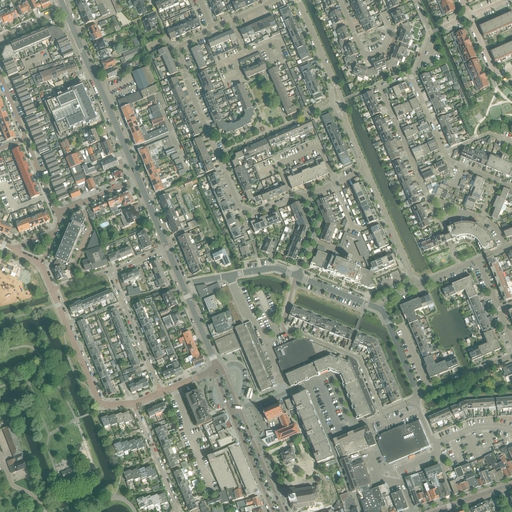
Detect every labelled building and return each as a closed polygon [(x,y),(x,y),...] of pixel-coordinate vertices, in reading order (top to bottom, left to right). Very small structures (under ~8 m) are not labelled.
[(40,0),(39,1),(40,3),(35,5),(33,0),(27,0),(32,10),(37,8),(42,6),(46,5),(50,3),(51,2),(49,0),(40,0)] [(132,0),(128,2),(130,7),(134,6),(136,5),(137,7),(140,14),(146,11),(143,4),(142,1),(143,1),(142,0),(131,0),(132,0)] [(165,0),(163,0),(160,1),(164,10),(169,7),(165,0)] [(236,0),(237,1),(241,9),(246,7),(242,0),(236,0)] [(324,9),(325,12),(332,9),(331,7),(336,4),(335,2),(334,2),(332,0),(331,0),(323,4),(325,9),(324,9)] [(398,3),(396,0),(387,4),(384,6),(386,11),(398,6),(397,4),(398,3)] [(451,0),(449,0),(439,5),(441,10),(452,5),(451,3),(452,3),(451,0)] [(27,1),(22,4),(21,4),(26,13),(28,13),(30,13),(31,12),(32,11),(28,3),(27,3),(27,1)] [(158,12),(164,10),(160,1),(155,4),(158,12)] [(235,12),(241,9),(237,1),(232,3),(235,12)] [(24,14),(26,13),(21,4),(22,4),(21,2),(17,3),(19,7),(17,8),(21,16),(22,16),(24,16),(24,14)] [(224,7),(221,2),(211,7),(213,12),(222,8),(224,7)] [(11,11),(9,12),(13,20),(18,17),(11,3),(8,5),(11,11)] [(355,10),(355,12),(364,8),(362,3),(352,7),(353,11),(355,10)] [(78,7),(81,13),(89,10),(87,4),(78,7)] [(279,9),(282,17),(290,13),(288,8),(290,8),(288,5),(279,9)] [(452,5),(441,10),(444,16),(449,13),(449,14),(453,13),(452,12),(455,10),(454,7),(453,7),(452,5)] [(393,17),(394,20),(405,15),(402,8),(401,7),(394,10),(395,12),(391,15),(392,17),(393,17)] [(3,11),(8,22),(9,23),(14,21),(13,20),(9,12),(8,8),(3,11)] [(224,13),(222,8),(213,12),(216,17),(224,13)] [(355,14),(356,18),(366,13),(364,8),(355,12),(356,14),(355,14)] [(328,15),(330,20),(340,16),(339,13),(340,13),(338,10),(334,12),(332,9),(325,12),(327,15),(328,15)] [(81,13),(83,19),(91,15),(89,10),(81,13)] [(0,17),(3,23),(3,24),(8,22),(3,11),(0,12),(0,17)] [(155,29),(153,23),(158,21),(154,12),(146,15),(148,19),(143,21),(145,26),(146,26),(148,32),(155,29)] [(359,21),(360,22),(369,18),(370,18),(371,17),(368,12),(366,13),(356,18),(358,21),(359,21)] [(485,24),(479,27),(484,37),(490,35),(491,37),(495,35),(494,33),(506,27),(507,30),(511,27),(511,25),(511,24),(511,12),(506,15),(505,13),(500,15),(501,17),(490,22),(489,20),(484,22),(485,24)] [(282,17),(284,22),(293,18),(290,13),(282,17)] [(94,21),(91,15),(83,19),(86,25),(94,21)] [(400,23),(401,26),(408,23),(405,15),(394,20),(395,22),(394,23),(395,26),(400,23)] [(272,16),(267,19),(270,28),(272,27),(272,28),(276,26),(272,16)] [(331,26),(333,29),(340,26),(338,23),(343,21),(342,18),(341,19),(340,16),(330,20),(332,25),(331,26)] [(362,25),(363,27),(373,23),(375,22),(372,17),(370,18),(369,18),(360,22),(361,26),(362,25)] [(294,20),(293,18),(284,22),(287,28),(297,23),(295,19),(294,20)] [(197,19),(192,21),(196,29),(201,27),(197,19)] [(269,28),(270,28),(267,19),(261,21),(265,31),(269,29),(269,28)] [(192,21),(187,23),(191,31),(196,29),(192,21)] [(262,32),(265,31),(261,21),(256,23),(260,32),(261,32),(262,32)] [(187,23),(182,25),(186,33),(191,31),(187,23)] [(258,33),(260,32),(256,23),(251,26),(255,35),(259,34),(258,33)] [(298,27),(297,23),(287,28),(289,33),(298,29),(297,28),(298,27)] [(374,24),(373,23),(363,27),(365,31),(366,30),(367,32),(371,30),(372,31),(378,28),(377,25),(375,24),(374,24)] [(401,33),(400,36),(410,40),(412,34),(409,33),(411,29),(408,23),(401,26),(403,29),(402,31),(401,30),(400,33),(401,33)] [(182,25),(177,27),(181,35),(186,33),(182,25)] [(88,30),(91,37),(100,33),(99,30),(98,30),(96,26),(88,30)] [(251,37),(255,35),(251,26),(245,28),(249,37),(251,36),(251,37)] [(335,31),(337,37),(347,32),(346,30),(347,29),(346,26),(341,29),(340,26),(333,29),(334,32),(335,31)] [(177,27),(172,29),(176,38),(181,35),(177,27)] [(3,53),(2,56),(4,62),(3,63),(8,77),(18,73),(12,59),(12,57),(17,59),(18,57),(13,55),(14,54),(51,38),(52,39),(50,43),(53,44),(55,40),(56,40),(64,59),(73,55),(65,37),(64,37),(61,31),(58,30),(56,29),(53,28),(47,30),(46,29),(10,44),(11,46),(5,48),(4,51),(3,53)] [(247,38),(249,37),(245,28),(240,30),(244,40),(248,38),(247,38)] [(171,40),(176,38),(172,29),(167,32),(171,40)] [(289,33),(291,39),(300,35),(298,29),(289,33)] [(227,33),(230,40),(231,42),(236,39),(232,30),(227,33)] [(454,32),(452,34),(455,42),(466,37),(465,35),(466,34),(465,31),(462,32),(461,32),(458,33),(458,34),(456,35),(454,32)] [(103,32),(100,33),(91,37),(92,38),(91,38),(92,40),(93,40),(93,41),(101,38),(101,36),(104,34),(103,32)] [(339,42),(340,45),(347,42),(346,40),(350,37),(349,35),(348,35),(347,32),(337,37),(340,42),(339,42)] [(225,42),(222,35),(217,37),(220,44),(225,42)] [(301,37),(300,35),(291,39),(294,44),(304,40),(302,36),(301,37)] [(401,43),(400,46),(407,49),(409,46),(407,45),(410,40),(400,36),(399,39),(398,39),(396,41),(401,43)] [(466,37),(455,42),(457,47),(458,47),(470,42),(468,38),(467,39),(466,37)] [(215,46),(212,39),(207,41),(210,48),(215,46)] [(511,39),(511,40),(511,42),(501,47),(500,45),(495,47),(496,49),(490,52),(495,63),(501,60),(502,62),(507,60),(506,58),(511,55),(511,39)] [(97,51),(108,46),(107,43),(105,44),(103,40),(94,44),(94,45),(94,47),(95,47),(95,48),(96,47),(97,51)] [(305,44),(304,40),(294,44),(296,50),(298,49),(305,46),(304,44),(305,44)] [(348,45),(347,42),(340,45),(341,48),(342,48),(345,53),(354,49),(353,46),(354,46),(353,43),(348,45)] [(470,42),(458,47),(460,52),(471,47),(470,45),(471,45),(470,42)] [(193,55),(200,52),(202,51),(200,46),(191,50),(193,55)] [(296,50),(299,55),(307,51),(305,46),(298,49),(296,50)] [(394,50),(393,53),(403,57),(405,52),(406,52),(407,49),(400,46),(399,49),(394,47),(393,50),(394,50)] [(471,47),(460,52),(462,57),(474,52),(473,49),(472,49),(471,47)] [(126,62),(142,55),(139,48),(123,55),(126,62)] [(162,56),(169,53),(166,48),(157,51),(160,57),(162,56)] [(102,61),(111,56),(108,49),(97,54),(99,57),(100,57),(102,61)] [(355,52),(354,49),(345,53),(346,57),(344,58),(344,60),(346,64),(353,61),(356,60),(354,55),(358,54),(356,51),(355,52)] [(309,56),(307,51),(299,55),(302,63),(312,59),(311,56),(309,56)] [(474,52),(462,57),(465,63),(475,58),(474,56),(475,55),(474,53),(474,52)] [(390,60),(388,61),(391,68),(396,66),(398,61),(401,62),(403,57),(393,53),(392,56),(391,55),(390,58),(391,59),(390,60)] [(379,58),(377,59),(381,69),(386,67),(388,70),(391,68),(388,61),(385,63),(382,56),(379,57),(379,58)] [(109,60),(102,63),(102,64),(105,71),(112,67),(114,66),(115,64),(113,60),(111,59),(109,60)] [(374,67),(371,69),(374,76),(377,74),(376,71),(381,69),(377,59),(374,60),(374,59),(371,61),(374,67)] [(65,67),(64,65),(68,75),(78,71),(74,60),(69,62),(70,66),(65,67)] [(476,60),(466,65),(468,71),(480,65),(479,64),(478,62),(477,63),(476,60)] [(204,61),(197,64),(199,70),(206,67),(204,61)] [(263,61),(257,63),(258,65),(261,72),(267,70),(263,61)] [(354,64),(353,61),(346,64),(348,70),(353,72),(352,75),(357,77),(361,67),(358,66),(359,65),(356,64),(356,65),(354,64)] [(173,62),(166,65),(168,70),(175,67),(173,62)] [(299,66),(302,74),(311,70),(309,65),(310,65),(309,62),(299,66)] [(64,65),(59,67),(63,77),(68,75),(64,65)] [(480,65),(468,71),(470,76),(481,71),(480,69),(481,68),(480,67),(480,65)] [(122,106),(122,108),(132,104),(147,98),(153,95),(160,93),(149,66),(142,69),(141,67),(132,71),(140,92),(130,96),(130,97),(118,101),(120,107),(122,106)] [(59,67),(54,69),(58,78),(63,77),(59,67)] [(175,67),(168,70),(170,76),(177,73),(175,67)] [(248,67),(242,70),(246,78),(252,76),(249,69),(248,67)] [(270,76),(277,73),(279,73),(277,67),(268,71),(270,76)] [(364,68),(361,67),(357,77),(363,79),(364,76),(368,78),(374,76),(371,69),(368,70),(367,69),(367,68),(364,67),(364,68)] [(198,75),(200,80),(208,76),(209,77),(212,76),(211,74),(208,75),(206,72),(208,71),(207,68),(201,71),(202,73),(198,75)] [(54,69),(49,71),(53,80),(58,78),(54,69)] [(116,75),(119,74),(118,70),(115,71),(114,69),(106,73),(108,79),(112,77),(114,78),(116,77),(116,76),(117,76),(116,75)] [(312,72),(311,70),(302,74),(305,79),(315,75),(313,71),(312,72)] [(49,71),(44,72),(47,82),(53,80),(49,71)] [(481,71),(470,76),(473,81),(485,76),(484,74),(483,72),(482,73),(481,71)] [(428,73),(420,76),(421,78),(421,79),(422,82),(431,78),(431,79),(433,78),(432,76),(431,72),(428,73)] [(40,84),(43,83),(40,74),(32,77),(36,88),(41,86),(40,84)] [(316,79),(315,75),(305,79),(307,85),(316,81),(315,79),(316,79)] [(431,78),(422,82),(424,85),(425,87),(435,82),(434,78),(436,77),(435,75),(432,76),(433,78),(431,79),(431,78)] [(169,85),(166,86),(167,88),(170,87),(170,86),(178,83),(176,78),(175,78),(174,76),(167,79),(169,85)] [(200,80),(202,84),(210,81),(209,77),(208,76),(200,80)] [(485,76),(473,81),(475,86),(486,81),(485,79),(486,79),(485,77),(485,76)] [(12,81),(14,85),(23,81),(21,77),(12,81)] [(14,85),(15,90),(25,86),(23,81),(14,85)] [(202,84),(204,89),(212,86),(213,87),(216,86),(215,84),(212,85),(210,81),(202,84)] [(316,83),(316,81),(307,85),(310,90),(319,86),(318,82),(316,83)] [(486,81),(475,86),(477,92),(482,89),(483,90),(486,89),(486,88),(489,86),(488,83),(487,83),(486,81)] [(48,101),(44,102),(50,115),(52,114),(56,123),(54,124),(56,130),(59,136),(63,134),(63,136),(67,135),(66,133),(69,132),(70,133),(76,130),(76,129),(82,126),(83,127),(87,126),(86,126),(89,125),(89,127),(97,123),(96,123),(101,121),(99,117),(100,116),(97,110),(96,110),(94,106),(93,107),(89,98),(90,97),(89,93),(90,93),(87,86),(85,87),(83,82),(79,84),(80,84),(73,87),(73,89),(71,90),(71,89),(67,91),(68,92),(61,95),(61,93),(54,96),(55,98),(51,99),(51,98),(47,99),(48,101)] [(435,82),(425,87),(426,88),(425,88),(427,92),(435,88),(435,89),(438,88),(437,86),(435,82)] [(170,86),(170,87),(172,91),(180,87),(178,83),(170,86)] [(400,85),(397,86),(402,98),(407,96),(405,90),(408,89),(410,88),(410,86),(407,87),(405,83),(402,84),(400,85)] [(232,88),(234,93),(244,89),(242,84),(232,88)] [(15,90),(17,94),(27,90),(25,86),(15,90)] [(214,91),(213,87),(212,86),(204,89),(206,94),(211,92),(214,91)] [(321,90),(319,86),(310,90),(312,96),(320,92),(320,90),(321,90)] [(398,100),(402,98),(397,86),(395,87),(392,88),(393,88),(389,90),(391,94),(389,95),(389,97),(392,96),(395,94),(398,100)] [(173,95),(170,96),(171,98),(174,97),(174,96),(182,92),(180,87),(172,91),(173,95)] [(435,88),(427,92),(428,95),(429,96),(437,93),(439,92),(438,88),(435,89),(435,88)] [(236,97),(234,97),(235,99),(238,98),(238,97),(246,94),(244,89),(234,93),(236,97)] [(17,94),(19,99),(29,95),(27,90),(17,94)] [(174,96),(174,97),(176,100),(184,97),(182,92),(174,96)] [(213,95),(211,92),(206,94),(203,95),(205,100),(213,96),(213,98),(216,96),(215,94),(213,95)] [(323,97),(320,92),(312,96),(315,104),(321,101),(320,98),(323,97)] [(363,95),(366,101),(379,95),(378,93),(373,95),(372,92),(363,95)] [(437,93),(429,96),(430,98),(431,102),(439,98),(440,99),(442,98),(441,96),(439,92),(437,93)] [(238,98),(240,102),(248,98),(246,94),(238,97),(238,98)] [(19,99),(21,103),(30,99),(29,95),(19,99)] [(380,97),(379,95),(366,101),(365,101),(365,102),(365,103),(366,105),(367,105),(367,106),(368,106),(377,102),(375,99),(380,97)] [(410,101),(405,103),(407,108),(418,103),(417,101),(418,101),(417,98),(416,98),(415,95),(411,97),(410,95),(408,95),(409,98),(410,101)] [(205,100),(207,105),(215,101),(213,98),(213,96),(205,100)] [(177,104),(174,105),(175,107),(178,106),(178,105),(186,101),(184,97),(176,100),(177,104)] [(439,98),(431,102),(432,105),(433,105),(433,106),(441,103),(444,102),(446,101),(444,97),(442,98),(440,99),(439,98)] [(250,103),(248,98),(240,102),(241,106),(242,107),(250,103)] [(21,103),(23,108),(32,104),(30,99),(21,103)] [(207,105),(209,109),(217,106),(217,107),(220,106),(219,104),(217,100),(215,101),(207,105)] [(395,111),(396,113),(407,108),(405,103),(399,106),(398,102),(397,100),(395,101),(396,104),(392,105),(394,108),(393,109),(394,111),(395,111)] [(178,106),(180,110),(188,106),(186,101),(178,105),(178,106)] [(378,106),(377,102),(368,106),(370,111),(383,106),(382,104),(378,106)] [(441,103),(433,106),(434,108),(435,111),(444,108),(444,109),(446,108),(445,106),(444,102),(441,103)] [(241,106),(238,107),(239,109),(242,108),(244,111),(252,108),(250,103),(242,107),(241,106)] [(419,106),(418,103),(407,108),(409,113),(414,111),(416,114),(417,116),(419,115),(418,113),(422,111),(420,108),(421,108),(420,105),(419,106)] [(23,108),(25,112),(34,108),(32,104),(23,108)] [(121,108),(123,114),(134,109),(132,104),(122,108),(121,108)] [(157,106),(155,107),(148,109),(151,116),(154,114),(160,112),(158,105),(157,106)] [(179,114),(178,114),(179,117),(182,115),(182,114),(190,111),(188,106),(180,110),(178,110),(179,114)] [(209,109),(211,114),(219,111),(217,107),(217,106),(209,109)] [(244,111),(245,114),(252,111),(252,110),(256,108),(255,106),(252,108),(244,111)] [(384,107),(383,106),(370,111),(373,117),(381,113),(380,109),(384,107)] [(294,107),(292,108),(285,111),(287,116),(296,112),(294,107)] [(36,112),(34,108),(25,112),(26,116),(36,112)] [(403,119),(404,122),(406,121),(405,119),(404,115),(409,113),(407,108),(396,113),(397,116),(396,116),(397,118),(398,118),(399,121),(403,119)] [(444,108),(435,111),(437,115),(437,114),(438,116),(446,113),(448,112),(446,108),(444,109),(444,108)] [(123,114),(125,119),(137,114),(134,109),(123,114)] [(182,114),(182,115),(184,119),(192,116),(190,111),(182,114)] [(211,114),(213,119),(221,115),(221,116),(224,115),(223,113),(220,114),(219,111),(211,114)] [(320,115),(324,123),(332,119),(330,114),(327,115),(326,112),(320,115)] [(125,119),(127,125),(139,120),(142,119),(141,116),(138,117),(137,114),(125,119)] [(34,115),(27,118),(25,119),(27,124),(36,120),(34,115)] [(213,119),(215,123),(223,120),(221,116),(221,115),(213,119)] [(234,115),(233,116),(239,129),(244,127),(240,119),(237,121),(234,115)] [(374,119),(376,124),(389,119),(388,117),(384,119),(382,115),(374,119)] [(420,118),(419,115),(417,116),(418,119),(419,122),(414,124),(416,129),(427,124),(426,122),(427,122),(426,119),(425,119),(424,116),(420,118)] [(439,119),(441,124),(448,121),(449,122),(451,121),(450,119),(448,115),(439,119)] [(185,123),(182,124),(183,126),(186,125),(186,124),(194,120),(192,116),(184,119),(185,123)] [(235,122),(231,123),(234,131),(239,129),(233,116),(232,116),(235,122)] [(164,122),(162,117),(150,121),(152,126),(159,124),(164,122)] [(0,121),(0,126),(1,126),(10,123),(8,118),(0,121)] [(324,123),(326,128),(334,124),(332,119),(324,123)] [(390,121),(389,119),(376,124),(378,130),(387,126),(386,122),(390,121)] [(27,124),(28,128),(38,124),(36,120),(27,124)] [(127,125),(130,130),(138,126),(141,125),(139,120),(127,125)] [(186,124),(186,125),(188,128),(196,125),(194,120),(186,124)] [(310,120),(305,123),(309,131),(313,129),(310,120)] [(404,132),(405,134),(416,129),(414,124),(409,127),(407,124),(406,121),(404,122),(405,124),(401,126),(403,129),(402,130),(403,132),(404,132)] [(10,123),(1,126),(2,131),(12,127),(10,123)] [(236,135),(234,131),(231,123),(228,125),(231,132),(232,131),(234,136),(236,135)] [(309,133),(309,131),(305,123),(300,125),(305,135),(309,133)] [(28,128),(29,130),(30,132),(40,129),(38,124),(28,128)] [(335,126),(334,124),(326,128),(328,134),(338,129),(337,125),(335,126)] [(428,127),(427,124),(416,129),(418,134),(424,131),(425,135),(426,137),(428,136),(427,134),(431,132),(429,129),(430,129),(429,126),(428,127)] [(189,132),(186,133),(187,135),(190,134),(190,133),(198,130),(196,125),(188,128),(189,132)] [(300,137),(305,135),(300,125),(295,127),(299,135),(300,137)] [(130,130),(132,135),(145,129),(144,127),(142,128),(139,129),(138,126),(130,130)] [(389,129),(387,126),(378,130),(381,135),(394,129),(393,127),(389,129)] [(2,131),(1,131),(3,136),(4,136),(13,132),(12,127),(2,131)] [(294,137),(299,135),(295,127),(291,129),(294,137)] [(30,132),(31,135),(32,137),(42,133),(40,129),(30,132)] [(146,132),(145,129),(132,135),(134,140),(142,137),(141,134),(146,132)] [(291,129),(286,131),(290,139),(294,137),(291,129)] [(340,133),(338,129),(328,134),(331,139),(339,135),(338,134),(340,133)] [(394,131),(394,129),(381,135),(383,140),(391,136),(390,133),(394,131)] [(412,140),(413,143),(415,142),(414,139),(413,136),(418,134),(416,129),(405,134),(406,137),(405,137),(406,139),(407,139),(408,142),(412,140)] [(82,140),(83,141),(97,136),(94,130),(87,133),(83,135),(83,136),(83,137),(84,138),(85,138),(82,140)] [(200,134),(198,130),(190,133),(190,134),(192,138),(200,134)] [(163,134),(162,131),(160,132),(160,131),(157,132),(157,131),(142,137),(134,140),(134,141),(136,145),(137,145),(163,134)] [(286,131),(281,133),(285,141),(290,139),(286,131)] [(13,132),(4,136),(6,141),(15,137),(13,132)] [(32,137),(34,141),(43,137),(42,135),(44,134),(43,132),(42,133),(32,137)] [(281,133),(277,135),(280,143),(285,141),(281,133)] [(277,135),(272,137),(276,145),(280,143),(277,135)] [(331,139),(333,145),(342,141),(339,135),(331,139)] [(99,141),(97,136),(83,141),(84,143),(88,142),(90,145),(99,141)] [(385,145),(398,140),(397,138),(393,140),(391,136),(383,140),(383,141),(382,142),(382,143),(383,144),(384,145),(385,145)] [(429,139),(428,136),(426,137),(427,140),(429,143),(423,145),(425,150),(436,145),(435,143),(436,143),(435,140),(434,140),(433,137),(429,139)] [(36,146),(45,142),(47,141),(46,139),(44,140),(43,137),(34,141),(36,146)] [(140,156),(141,156),(153,151),(163,147),(172,143),(169,137),(139,150),(138,152),(140,156)] [(271,148),(276,145),(272,137),(267,139),(271,148)] [(192,142),(194,147),(204,143),(202,140),(201,140),(200,138),(192,142)] [(458,144),(457,140),(456,139),(449,142),(451,147),(458,144)] [(266,140),(261,142),(264,150),(265,150),(269,148),(266,140)] [(399,141),(398,140),(385,145),(387,151),(396,147),(395,143),(399,141)] [(342,143),(342,141),(333,145),(335,150),(345,146),(344,142),(342,143)] [(36,146),(38,150),(47,146),(45,142),(36,146)] [(101,143),(97,144),(99,147),(98,148),(99,151),(101,150),(102,151),(110,148),(108,142),(101,144),(101,143)] [(264,153),(264,154),(266,153),(265,150),(264,150),(261,142),(256,144),(260,154),(264,153)] [(413,153),(414,155),(425,150),(423,145),(418,148),(416,144),(415,142),(413,143),(414,145),(410,147),(412,150),(411,150),(412,153),(413,153)] [(163,147),(165,152),(174,148),(172,143),(163,147)] [(205,146),(204,143),(194,147),(197,152),(205,149),(204,147),(205,146)] [(256,144),(251,146),(255,154),(256,154),(257,156),(260,154),(256,144)] [(438,148),(436,145),(425,150),(427,155),(433,152),(434,156),(435,158),(437,157),(436,155),(440,153),(439,150),(438,147),(438,148)] [(49,151),(47,146),(38,150),(39,155),(49,151)] [(251,146),(247,148),(251,159),(252,161),(256,159),(255,158),(257,157),(257,156),(256,154),(255,154),(251,146)] [(347,150),(345,146),(335,150),(338,156),(346,152),(346,150),(347,150)] [(398,150),(396,147),(387,151),(390,156),(403,150),(402,148),(398,150)] [(464,158),(466,159),(470,150),(464,147),(461,149),(460,150),(460,151),(461,152),(462,153),(463,153),(461,157),(464,158)] [(12,151),(14,156),(22,153),(20,148),(12,151)] [(99,151),(100,154),(103,159),(104,158),(105,158),(105,157),(113,154),(110,148),(102,151),(101,150),(99,151)] [(167,157),(171,156),(176,153),(174,148),(165,152),(167,157)] [(242,150),(242,151),(245,156),(244,156),(245,159),(246,161),(251,159),(247,148),(242,150)] [(206,151),(205,149),(197,152),(199,157),(208,154),(207,150),(206,151)] [(476,149),(475,152),(471,161),(474,163),(474,162),(476,163),(481,151),(476,149)] [(403,152),(403,150),(390,156),(392,161),(401,157),(399,154),(403,152)] [(421,161),(422,164),(424,163),(423,160),(422,157),(427,155),(425,150),(414,155),(415,157),(414,158),(415,160),(416,160),(417,163),(421,161)] [(469,160),(471,161),(475,152),(470,150),(466,159),(469,160)] [(155,156),(153,151),(141,156),(143,161),(155,156)] [(235,157),(235,159),(237,160),(244,156),(245,156),(242,151),(234,155),(235,157)] [(479,165),(481,166),(486,154),(481,151),(476,163),(479,164),(479,165)] [(42,156),(44,160),(54,156),(52,152),(42,156)] [(338,156),(340,161),(349,157),(346,152),(338,156)] [(22,153),(14,156),(16,161),(24,157),(22,153)] [(70,154),(65,156),(65,157),(66,158),(66,159),(70,169),(76,184),(77,186),(77,185),(79,186),(85,184),(85,182),(86,182),(90,192),(96,189),(95,186),(97,185),(94,178),(93,179),(91,174),(97,172),(96,171),(95,167),(88,170),(86,165),(82,167),(81,164),(83,163),(81,158),(79,159),(77,154),(71,156),(71,155),(70,154)] [(209,157),(208,154),(199,157),(201,163),(209,159),(209,157)] [(484,166),(486,167),(491,156),(486,154),(481,166),(484,167),(484,166)] [(44,160),(46,165),(56,161),(54,156),(44,160)] [(156,159),(155,156),(143,161),(145,166),(156,162),(157,161),(156,159)] [(501,160),(491,156),(486,167),(510,177),(511,171),(511,164),(504,161),(506,158),(506,157),(505,157),(505,156),(504,156),(503,156),(503,157),(501,160)] [(26,162),(24,157),(16,161),(18,165),(26,162)] [(351,162),(349,157),(340,161),(341,163),(339,164),(338,165),(339,167),(340,168),(343,167),(344,169),(353,165),(352,162),(351,162)] [(438,160),(437,157),(435,158),(436,161),(438,164),(432,166),(434,171),(446,166),(445,164),(445,163),(444,161),(442,158),(438,160)] [(102,164),(95,167),(96,171),(98,170),(100,173),(105,171),(118,166),(115,159),(102,164)] [(210,161),(209,159),(201,163),(203,168),(212,164),(211,161),(210,161)] [(232,162),(235,169),(235,170),(240,167),(237,160),(235,159),(234,161),(232,162)] [(393,164),(395,169),(408,163),(408,162),(403,163),(402,160),(393,164)] [(46,165),(48,169),(57,165),(56,161),(46,165)] [(26,162),(18,165),(20,170),(28,167),(26,162)] [(157,164),(156,162),(145,166),(144,166),(147,172),(158,167),(157,165),(157,164)] [(291,177),(291,176),(287,178),(292,189),(329,174),(324,162),(319,164),(320,165),(319,166),(317,162),(315,162),(317,166),(310,170),(309,168),(301,172),(302,173),(294,176),(292,172),(291,173),(293,177),(291,177)] [(409,165),(408,163),(395,169),(398,174),(407,170),(405,167),(409,165)] [(422,174),(423,176),(434,171),(432,166),(427,169),(425,165),(424,163),(422,164),(423,166),(419,168),(421,171),(420,171),(421,174),(422,174)] [(214,167),(212,164),(203,168),(206,173),(214,170),(213,168),(214,167)] [(48,169),(50,174),(59,170),(57,165),(48,169)] [(246,170),(244,166),(244,165),(242,166),(240,167),(235,170),(235,169),(234,170),(236,175),(246,170)] [(447,168),(446,166),(434,171),(436,176),(442,173),(443,176),(444,179),(446,178),(445,176),(449,174),(448,171),(448,170),(447,168)] [(28,167),(20,170),(21,175),(30,172),(28,167)] [(159,169),(158,167),(147,172),(149,177),(161,172),(159,169)] [(61,174),(59,170),(50,174),(51,178),(59,175),(61,174)] [(236,175),(238,179),(249,175),(247,170),(246,170),(236,175)] [(408,174),(407,170),(398,174),(400,180),(413,174),(412,172),(408,174)] [(110,176),(109,177),(111,180),(109,181),(110,183),(123,178),(120,171),(114,173),(114,172),(111,173),(112,175),(110,176)] [(431,178),(436,176),(434,171),(423,176),(424,178),(423,179),(425,181),(426,184),(430,182),(431,185),(433,184),(432,181),(431,178)] [(30,172),(21,175),(23,180),(32,176),(30,172)] [(162,175),(161,172),(149,177),(151,182),(163,177),(162,175)] [(209,180),(210,183),(219,179),(218,177),(219,176),(217,172),(207,177),(208,181),(209,180)] [(402,184),(402,185),(411,181),(409,178),(414,176),(413,174),(400,180),(399,181),(399,182),(400,183),(401,184),(402,185),(402,184)] [(49,179),(51,183),(61,179),(59,175),(51,178),(49,179)] [(238,179),(240,184),(251,179),(249,175),(238,179)] [(32,176),(23,180),(25,185),(34,181),(32,176)] [(165,182),(163,177),(151,182),(153,187),(165,182)] [(477,177),(475,182),(483,185),(485,180),(477,177)] [(196,178),(191,180),(183,183),(185,188),(198,183),(197,181),(196,178)] [(51,183),(53,188),(63,184),(61,179),(51,183)] [(172,179),(165,182),(153,187),(155,192),(156,192),(167,188),(166,186),(167,186),(167,184),(173,181),(172,179)] [(220,182),(219,179),(210,183),(211,185),(210,186),(212,190),(223,185),(221,181),(220,182)] [(252,183),(251,179),(240,184),(242,189),(250,185),(252,184),(252,183)] [(34,181),(25,185),(27,189),(35,186),(34,181)] [(412,184),(411,181),(402,185),(405,190),(418,184),(417,182),(412,184)] [(280,185),(279,182),(277,183),(277,184),(278,186),(279,185),(282,193),(287,191),(284,183),(280,185)] [(352,186),(355,194),(365,190),(362,185),(363,185),(362,182),(352,186)] [(475,182),(473,187),(481,190),(483,185),(475,182)] [(55,192),(64,188),(67,187),(65,183),(63,184),(53,188),(55,192)] [(278,195),(282,193),(279,185),(278,186),(277,184),(274,186),(278,195)] [(418,186),(418,184),(405,190),(407,195),(416,191),(414,188),(418,186)] [(438,196),(441,197),(445,186),(441,184),(438,189),(435,188),(432,187),(432,189),(434,190),(433,194),(436,195),(436,196),(438,197),(438,196)] [(224,189),(223,185),(212,190),(214,194),(215,193),(216,196),(224,192),(223,190),(224,189)] [(244,193),(245,193),(250,191),(252,190),(250,185),(242,189),(244,193)] [(35,186),(27,189),(29,194),(37,191),(35,186)] [(75,189),(69,192),(72,199),(80,195),(78,188),(77,186),(74,187),(75,189)] [(267,187),(268,187),(269,190),(270,189),(273,197),(278,195),(274,186),(270,187),(269,186),(267,187)] [(450,187),(445,186),(441,197),(443,198),(443,199),(445,200),(446,199),(449,200),(450,196),(453,197),(454,196),(451,195),(451,194),(448,193),(450,187)] [(264,189),(265,191),(268,199),(273,197),(270,189),(269,190),(268,187),(264,189)] [(471,192),(473,193),(481,196),(484,191),(481,190),(473,187),(471,192)] [(55,192),(57,197),(66,193),(64,188),(55,192)] [(504,188),(500,198),(505,200),(509,190),(504,188)] [(355,197),(356,200),(367,195),(365,190),(355,194),(356,196),(355,197)] [(37,191),(29,194),(31,199),(39,195),(37,191)] [(251,200),(252,201),(253,198),(250,191),(245,193),(248,201),(251,200)] [(264,201),(268,199),(265,191),(260,193),(261,195),(264,201)] [(417,195),(416,191),(407,195),(409,200),(422,195),(421,193),(417,195)] [(125,193),(122,195),(124,201),(123,202),(124,203),(123,203),(124,206),(134,203),(131,196),(131,195),(130,193),(129,193),(128,193),(128,192),(125,193)] [(225,195),(224,192),(216,196),(217,198),(216,199),(218,203),(228,198),(226,194),(225,195)] [(68,197),(66,193),(57,197),(58,201),(62,200),(63,203),(65,202),(64,199),(68,197)] [(473,193),(471,197),(471,198),(477,200),(479,201),(481,196),(473,193)] [(159,202),(160,204),(170,200),(167,194),(159,198),(160,201),(159,202)] [(122,195),(106,201),(107,202),(108,205),(111,213),(113,213),(116,211),(118,211),(117,207),(122,205),(121,203),(123,202),(124,201),(122,195)] [(188,195),(183,197),(190,211),(194,209),(188,195)] [(265,204),(264,201),(261,195),(253,198),(252,201),(254,202),(255,204),(261,201),(262,202),(261,203),(262,205),(265,204)] [(359,204),(360,204),(369,200),(367,195),(356,200),(358,205),(359,204)] [(422,195),(409,200),(407,201),(409,207),(420,202),(419,199),(423,197),(422,195)] [(469,196),(467,202),(475,205),(477,200),(471,198),(471,197),(469,196)] [(497,196),(495,202),(503,205),(505,200),(500,198),(497,196)] [(316,201),(318,207),(328,203),(325,197),(316,201)] [(230,202),(228,198),(218,203),(219,207),(220,206),(221,209),(230,205),(229,203),(230,202)] [(162,206),(164,210),(172,206),(170,200),(160,204),(161,206),(162,206)] [(360,204),(362,209),(371,205),(369,200),(360,204)] [(103,202),(97,205),(101,214),(105,212),(104,210),(106,209),(105,207),(108,205),(107,202),(104,204),(103,202)] [(289,206),(291,211),(301,207),(298,202),(289,206)] [(473,210),(475,205),(467,202),(465,207),(473,210)] [(506,206),(503,205),(495,202),(493,207),(496,208),(501,210),(504,211),(506,206)] [(318,207),(320,212),(330,208),(328,203),(318,207)] [(413,208),(415,214),(428,208),(427,206),(423,208),(421,204),(413,208)] [(97,205),(91,207),(94,214),(95,213),(97,216),(98,219),(102,217),(101,214),(97,205)] [(231,207),(230,205),(221,209),(222,211),(221,211),(223,216),(234,211),(232,207),(231,207)] [(362,209),(364,214),(373,210),(371,205),(362,209)] [(164,214),(165,216),(175,212),(172,206),(164,210),(165,213),(164,214)] [(116,211),(113,213),(114,216),(121,213),(122,217),(124,219),(122,220),(125,227),(129,226),(128,224),(133,222),(132,220),(138,218),(137,218),(138,217),(139,216),(138,213),(137,213),(136,213),(133,207),(126,210),(125,208),(121,210),(118,211),(116,211)] [(291,211),(293,216),(303,212),(301,207),(291,211)] [(320,212),(322,217),(332,212),(330,208),(320,212)] [(429,210),(428,208),(415,214),(417,219),(426,215),(424,212),(429,210)] [(497,220),(501,210),(496,208),(492,218),(497,220)] [(364,214),(366,219),(375,215),(373,210),(364,214)] [(41,213),(45,223),(50,221),(46,211),(41,213)] [(57,254),(55,259),(69,264),(70,260),(68,260),(81,230),(82,231),(84,227),(82,226),(85,219),(83,218),(84,217),(82,211),(73,214),(72,218),(73,219),(69,228),(68,228),(57,254)] [(167,218),(169,222),(177,218),(176,216),(178,215),(177,211),(175,212),(165,216),(166,219),(167,218)] [(235,215),(234,211),(223,216),(225,220),(226,219),(227,221),(235,218),(234,216),(235,215)] [(272,214),(270,215),(273,224),(276,223),(276,224),(281,222),(279,219),(281,219),(278,211),(272,213),(272,214)] [(40,212),(35,214),(40,225),(45,223),(41,213),(40,212)] [(293,216),(295,221),(305,217),(303,212),(293,216)] [(322,217),(325,221),(334,217),(332,212),(322,217)] [(35,214),(30,216),(31,218),(35,227),(37,226),(40,225),(35,214)] [(267,215),(263,217),(265,223),(267,227),(272,226),(271,225),(273,224),(270,215),(268,216),(267,215)] [(375,215),(366,219),(365,220),(367,225),(378,220),(375,215)] [(427,218),(426,215),(417,219),(417,220),(417,221),(417,223),(418,223),(419,224),(432,218),(432,216),(427,218)] [(259,220),(257,221),(259,225),(261,229),(263,228),(263,229),(267,227),(265,223),(263,217),(259,219),(259,220)] [(295,221),(297,226),(309,226),(305,217),(295,221)] [(325,221),(326,225),(335,228),(337,224),(334,217),(325,221)] [(26,220),(29,229),(35,227),(31,218),(26,220)] [(170,228),(179,224),(180,224),(177,218),(169,222),(170,225),(169,226),(170,228)] [(236,220),(235,218),(227,221),(228,224),(227,224),(228,228),(239,224),(237,220),(236,220)] [(433,220),(432,218),(419,224),(422,229),(430,226),(429,222),(433,220)] [(26,219),(20,221),(25,231),(29,229),(26,220),(26,219)] [(17,227),(14,228),(14,235),(16,234),(19,233),(25,231),(20,221),(15,223),(17,227)] [(254,221),(250,222),(254,233),(259,231),(258,230),(261,229),(259,225),(257,221),(255,222),(254,221)] [(183,233),(190,230),(189,227),(184,229),(182,223),(180,224),(179,224),(170,228),(171,230),(172,230),(174,233),(182,230),(183,233)] [(482,228),(479,226),(478,225),(479,225),(479,224),(478,223),(477,223),(476,224),(472,223),(467,223),(463,223),(458,224),(454,225),(447,228),(452,240),(459,237),(462,236),(466,236),(469,236),(472,237),(475,239),(478,241),(480,244),(481,246),(484,254),(497,249),(494,241),(492,237),(489,234),(486,230),(482,228)] [(7,224),(3,233),(8,235),(9,233),(14,235),(14,228),(11,227),(12,226),(7,224)] [(241,228),(239,224),(228,228),(230,233),(231,232),(232,234),(241,231),(240,229),(241,228)] [(326,225),(324,230),(333,233),(335,228),(326,225)] [(370,229),(372,234),(382,230),(380,225),(370,229)] [(297,226),(295,231),(305,235),(309,226),(297,226)] [(506,238),(511,236),(508,228),(503,230),(506,238)] [(324,230),(322,235),(331,238),(333,233),(324,230)] [(372,234),(375,239),(384,235),(382,230),(372,234)] [(136,240),(139,239),(147,236),(145,231),(138,234),(137,231),(127,235),(128,238),(135,235),(136,240)] [(242,233),(241,231),(232,234),(233,237),(232,237),(234,241),(241,239),(241,241),(244,239),(243,237),(245,237),(243,233),(242,233)] [(295,231),(293,236),(303,240),(305,235),(295,231)] [(178,238),(180,245),(190,241),(188,237),(191,236),(190,233),(187,235),(178,238)] [(102,246),(96,234),(94,235),(88,249),(89,251),(102,246)] [(441,234),(435,236),(439,246),(447,242),(444,235),(442,236),(441,234)] [(329,244),(331,238),(322,235),(320,240),(329,244)] [(375,239),(377,244),(386,240),(384,235),(375,239)] [(139,239),(141,245),(149,241),(147,236),(139,239)] [(293,236),(291,241),(301,245),(303,240),(293,236)] [(435,236),(430,238),(434,248),(439,246),(435,236)] [(425,239),(425,240),(429,250),(434,248),(430,238),(430,237),(425,239)] [(275,249),(278,241),(273,239),(272,242),(267,240),(263,251),(266,252),(265,253),(268,254),(268,253),(270,254),(272,248),(275,249)] [(388,245),(386,240),(377,244),(379,249),(376,250),(377,253),(380,251),(379,249),(388,245)] [(424,252),(429,250),(425,240),(420,243),(419,243),(421,249),(422,248),(424,252)] [(151,246),(149,241),(141,245),(142,248),(140,249),(141,251),(151,247),(151,246)] [(191,245),(190,241),(180,245),(183,251),(195,245),(194,243),(191,245)] [(240,249),(242,254),(244,259),(251,257),(247,245),(251,244),(250,241),(244,243),(245,247),(244,247),(240,249)] [(291,241),(289,246),(299,250),(301,245),(291,241)] [(197,249),(195,245),(183,251),(185,257),(195,253),(198,252),(197,249)] [(369,273),(360,269),(322,254),(322,253),(323,253),(325,248),(318,245),(316,250),(318,251),(315,258),(313,257),(311,263),(315,265),(315,267),(319,269),(320,267),(322,268),(322,270),(330,273),(331,271),(336,273),(336,275),(347,280),(348,278),(350,279),(349,281),(358,284),(359,282),(361,283),(360,285),(368,288),(369,286),(373,284),(371,280),(374,273),(369,271),(369,273)] [(289,246),(287,251),(297,255),(299,250),(289,246)] [(123,248),(124,249),(127,256),(132,254),(129,247),(126,248),(125,247),(123,248)] [(92,270),(107,265),(104,256),(103,257),(100,248),(86,253),(89,260),(82,262),(85,271),(92,269),(92,270)] [(120,249),(118,250),(121,258),(127,256),(124,249),(120,250),(120,249)] [(112,252),(113,254),(116,261),(121,258),(118,250),(112,252)] [(225,266),(230,264),(224,251),(213,256),(215,262),(222,259),(225,266)] [(295,260),(297,255),(287,251),(285,256),(295,260)] [(196,257),(195,253),(185,257),(188,263),(197,259),(200,258),(199,255),(196,257)] [(110,263),(116,261),(113,254),(107,256),(110,263)] [(393,254),(385,257),(389,267),(394,264),(393,261),(395,260),(393,254)] [(385,257),(380,259),(384,269),(389,267),(385,257)] [(488,261),(490,266),(499,263),(497,257),(488,261)] [(199,263),(197,259),(188,263),(190,269),(200,265),(203,264),(202,261),(199,263)] [(380,259),(375,262),(379,271),(384,269),(380,259)] [(153,260),(149,262),(150,264),(151,264),(153,269),(160,267),(158,261),(154,262),(153,260)] [(52,270),(55,275),(63,272),(60,264),(55,262),(53,267),(54,269),(52,270)] [(371,268),(369,271),(374,273),(379,271),(375,262),(370,264),(370,265),(371,267),(371,268)] [(501,267),(499,263),(490,266),(492,271),(501,267)] [(201,269),(200,265),(190,269),(193,275),(205,270),(204,267),(201,269)] [(160,267),(153,269),(156,275),(162,272),(160,267)] [(492,271),(494,276),(503,272),(501,267),(492,271)] [(138,269),(132,272),(135,279),(138,277),(139,279),(141,279),(143,282),(146,281),(141,269),(138,270),(138,269)] [(65,271),(55,275),(57,281),(61,280),(62,283),(69,281),(67,277),(66,277),(65,275),(66,274),(65,271)] [(135,279),(132,272),(127,274),(130,281),(129,281),(130,283),(136,280),(135,279)] [(162,272),(156,275),(158,280),(164,278),(165,278),(164,276),(162,272)] [(494,276),(496,281),(505,277),(503,272),(494,276)] [(124,283),(129,281),(130,281),(127,274),(121,276),(122,279),(124,283)] [(465,290),(469,300),(478,296),(474,287),(475,287),(471,277),(453,285),(457,294),(465,290)] [(496,281),(498,286),(508,282),(505,277),(496,281)] [(158,280),(155,282),(157,289),(161,287),(160,286),(164,284),(167,283),(165,278),(164,278),(158,280)] [(498,286),(500,291),(510,287),(508,282),(498,286)] [(449,283),(447,284),(452,296),(457,294),(453,285),(450,286),(449,283)] [(205,284),(195,286),(200,298),(202,297),(209,294),(208,292),(207,288),(205,284)] [(444,299),(452,296),(447,284),(444,285),(445,288),(442,289),(443,290),(444,293),(444,294),(443,294),(442,295),(444,299)] [(500,291),(502,296),(511,292),(510,287),(500,291)] [(209,294),(202,297),(203,300),(209,313),(211,319),(222,314),(220,311),(215,313),(214,310),(217,309),(216,306),(218,305),(216,300),(218,299),(218,298),(217,295),(222,293),(222,292),(221,290),(218,291),(215,292),(212,293),(210,294),(209,294)] [(109,291),(103,293),(106,300),(109,299),(110,301),(112,300),(109,291)] [(162,296),(165,301),(173,298),(171,292),(162,296)] [(511,298),(511,293),(511,292),(502,296),(504,302),(511,298)] [(103,293),(97,296),(100,303),(106,300),(103,293)] [(425,293),(423,294),(428,306),(433,304),(429,294),(426,296),(425,293)] [(422,298),(419,299),(423,308),(428,306),(423,294),(421,295),(422,298)] [(469,306),(471,305),(480,301),(479,299),(483,297),(482,294),(478,296),(469,300),(467,301),(469,306)] [(97,296),(92,298),(95,305),(100,303),(97,296)] [(96,307),(95,305),(92,298),(86,300),(89,307),(92,306),(93,308),(96,307)] [(176,305),(173,298),(165,301),(168,308),(176,305)] [(407,320),(409,324),(420,320),(419,317),(416,318),(414,312),(423,308),(419,299),(400,307),(406,320),(407,320)] [(83,310),(89,307),(86,300),(81,303),(80,303),(83,308),(83,310)] [(80,301),(74,304),(77,311),(83,308),(80,303),(81,303),(80,301)] [(133,302),(134,305),(133,306),(135,311),(142,308),(144,308),(144,307),(144,305),(141,306),(139,301),(133,302)] [(481,303),(480,301),(471,305),(473,310),(486,304),(485,301),(481,303)] [(77,311),(74,304),(69,306),(69,307),(68,307),(71,315),(78,312),(77,311)] [(487,307),(486,304),(473,310),(475,315),(484,311),(483,309),(487,307)] [(289,316),(294,318),(297,310),(295,308),(295,307),(293,306),(289,316)] [(109,318),(110,320),(119,316),(117,311),(116,311),(115,308),(108,311),(109,314),(111,314),(112,317),(109,318)] [(138,317),(145,314),(146,313),(144,308),(142,308),(135,311),(138,317)] [(300,311),(297,310),(294,318),(299,320),(303,310),(301,309),(300,311)] [(305,311),(303,310),(299,320),(304,322),(307,314),(305,312),(305,311)] [(213,323),(207,326),(213,338),(230,331),(237,328),(236,325),(234,322),(233,319),(232,317),(231,314),(230,311),(222,314),(211,319),(212,322),(213,323)] [(473,316),(475,320),(486,316),(484,311),(475,315),(473,316)] [(162,319),(163,320),(164,323),(169,320),(170,323),(172,323),(173,326),(175,325),(175,326),(178,325),(178,326),(182,324),(182,323),(178,312),(169,316),(162,319)] [(138,317),(140,322),(147,319),(145,314),(138,317)] [(304,322),(309,324),(313,314),(311,314),(310,315),(307,314),(304,322)] [(309,324),(314,326),(317,318),(315,317),(315,315),(313,314),(309,324)] [(113,325),(115,324),(121,322),(119,316),(110,320),(113,325)] [(477,325),(480,325),(492,319),(491,316),(487,318),(486,316),(475,320),(477,325)] [(318,330),(319,328),(323,319),(321,318),(320,319),(317,318),(314,326),(313,328),(318,330)] [(140,322),(142,327),(149,325),(147,319),(140,322)] [(319,328),(324,330),(327,322),(325,321),(325,319),(323,319),(319,328)] [(494,322),(492,319),(480,325),(482,330),(490,326),(489,324),(494,322)] [(77,323),(80,329),(87,326),(84,320),(77,323)] [(409,324),(411,330),(422,325),(420,320),(409,324)] [(115,324),(117,330),(124,327),(121,322),(115,324)] [(237,328),(230,331),(213,338),(220,355),(242,346),(261,392),(277,385),(250,322),(244,325),(237,328)] [(324,330),(329,332),(333,323),(331,322),(330,323),(327,322),(324,330)] [(329,332),(334,334),(338,326),(335,325),(335,324),(333,323),(329,332)] [(89,325),(87,326),(80,329),(82,334),(91,330),(89,325)] [(142,327),(144,333),(151,330),(149,325),(142,327)] [(423,327),(422,325),(411,330),(414,335),(422,331),(421,328),(423,327)] [(334,334),(339,336),(343,327),(341,326),(340,327),(338,326),(334,334)] [(491,328),(490,326),(482,330),(484,335),(492,331),(497,329),(495,326),(491,328)] [(117,336),(120,335),(126,332),(124,327),(117,330),(119,333),(116,334),(117,336)] [(339,336),(344,338),(348,330),(345,329),(345,328),(343,327),(339,336)] [(181,338),(178,339),(179,342),(182,341),(191,337),(189,331),(188,332),(186,329),(179,332),(181,335),(182,334),(184,337),(181,338)] [(94,336),(91,330),(82,334),(83,336),(82,337),(83,340),(91,337),(94,336)] [(144,333),(147,338),(154,335),(151,330),(144,333)] [(350,331),(348,330),(344,338),(349,340),(353,331),(351,330),(350,331)] [(424,330),(422,331),(414,335),(416,340),(426,335),(424,330)] [(496,340),(492,331),(484,335),(488,344),(479,347),(483,357),(501,349),(497,339),(496,340)] [(119,342),(122,340),(128,338),(126,332),(120,335),(121,338),(118,339),(119,342)] [(353,342),(359,344),(362,336),(359,335),(360,334),(357,333),(353,342)] [(147,338),(149,344),(156,341),(154,335),(147,338)] [(428,340),(426,335),(416,340),(418,345),(428,340)] [(365,337),(362,336),(359,344),(364,346),(367,337),(365,336),(365,337)] [(94,342),(91,337),(83,340),(85,344),(86,344),(87,346),(94,343),(94,342)] [(183,344),(184,346),(193,342),(191,337),(182,341),(183,344)] [(370,338),(367,337),(364,346),(368,348),(375,341),(369,339),(370,338)] [(120,345),(121,347),(131,343),(128,338),(122,340),(123,344),(120,345)] [(274,349),(279,361),(277,362),(286,382),(288,382),(290,387),(329,371),(338,374),(357,419),(365,416),(366,419),(374,416),(375,412),(373,406),(368,395),(369,395),(368,395),(364,384),(359,373),(359,372),(357,369),(358,367),(356,361),(356,360),(348,357),(346,362),(342,360),(342,359),(342,357),(342,356),(341,355),(340,355),(338,356),(338,357),(337,358),(332,356),(334,352),(326,348),(311,342),(310,342),(301,338),(300,338),(299,338),(299,339),(284,345),(283,345),(284,345),(274,349)] [(149,344),(151,349),(160,345),(160,346),(162,345),(159,339),(156,341),(149,344)] [(429,342),(428,340),(418,345),(420,350),(428,346),(427,343),(429,342)] [(96,341),(94,342),(94,343),(87,346),(89,351),(96,348),(98,348),(96,344),(97,344),(96,341)] [(378,348),(375,341),(368,348),(370,353),(380,349),(379,347),(378,348)] [(185,349),(183,350),(184,353),(189,351),(196,348),(193,342),(184,346),(185,349)] [(122,350),(123,353),(133,349),(131,343),(121,347),(123,350),(122,350)] [(151,349),(153,354),(160,351),(164,350),(163,348),(161,349),(160,346),(160,345),(151,349)] [(420,350),(422,355),(433,350),(431,345),(428,346),(420,350)] [(165,349),(168,356),(173,354),(171,347),(165,349)] [(480,358),(483,357),(479,347),(474,350),(479,361),(481,360),(480,358)] [(89,351),(91,357),(98,354),(96,348),(89,351)] [(192,356),(187,358),(190,363),(192,362),(194,367),(204,363),(202,356),(200,357),(196,348),(189,351),(192,356)] [(125,358),(129,357),(135,354),(133,349),(123,353),(125,358)] [(381,352),(380,349),(370,353),(373,358),(381,355),(380,352),(381,352)] [(433,352),(433,350),(422,355),(424,360),(432,356),(431,353),(433,352)] [(476,362),(479,361),(474,350),(469,352),(472,361),(475,360),(476,362)] [(163,357),(160,351),(153,354),(156,360),(163,357)] [(91,359),(93,363),(101,359),(98,354),(91,357),(92,359),(91,359)] [(129,357),(131,362),(138,359),(135,354),(129,357)] [(171,365),(176,375),(181,372),(179,365),(178,365),(177,362),(177,363),(175,359),(176,359),(174,355),(169,357),(169,359),(171,364),(171,365)] [(382,358),(381,355),(373,358),(375,363),(384,359),(383,357),(382,358)] [(436,365),(432,356),(424,360),(426,364),(425,365),(430,379),(449,371),(445,362),(436,365)] [(455,356),(449,358),(454,369),(459,367),(455,356)] [(184,359),(180,361),(183,366),(185,371),(194,367),(192,362),(190,363),(187,358),(184,359)] [(444,360),(445,362),(449,371),(454,369),(449,358),(444,360)] [(95,366),(96,368),(103,365),(101,359),(93,363),(94,366),(95,366)] [(133,371),(135,371),(140,368),(139,365),(140,365),(138,359),(131,362),(133,367),(131,368),(133,371)] [(375,363),(377,368),(385,365),(384,362),(385,361),(384,359),(375,363)] [(105,364),(103,365),(96,368),(98,374),(108,370),(105,364)] [(511,364),(503,368),(505,374),(504,374),(506,378),(508,377),(510,382),(510,381),(511,380),(511,364)] [(166,367),(170,377),(176,375),(171,365),(166,367)] [(377,374),(379,373),(388,369),(387,367),(386,368),(385,365),(377,368),(375,369),(377,374)] [(164,379),(170,377),(166,367),(164,368),(164,370),(161,371),(164,379)] [(389,372),(388,369),(379,373),(381,378),(389,375),(388,372),(389,372)] [(108,370),(98,374),(101,379),(110,375),(108,370)] [(111,377),(110,375),(101,379),(102,381),(101,382),(102,385),(110,382),(109,378),(111,377)] [(390,378),(389,375),(381,378),(383,383),(393,379),(392,377),(390,378)] [(143,380),(140,381),(143,388),(149,386),(145,376),(142,377),(143,380)] [(393,382),(393,379),(383,383),(385,388),(393,385),(392,382),(393,382)] [(140,381),(134,384),(137,391),(143,388),(140,381)] [(112,385),(110,382),(102,385),(104,389),(105,389),(106,390),(114,387),(113,385),(112,385)] [(131,393),(137,391),(134,384),(128,386),(131,393)] [(394,388),(393,385),(385,388),(387,393),(397,389),(396,387),(394,388)] [(117,393),(114,387),(106,390),(108,396),(117,393)] [(387,393),(389,398),(398,395),(396,392),(398,391),(397,389),(387,393)] [(184,396),(190,411),(205,405),(202,399),(203,398),(203,397),(202,396),(201,396),(199,390),(184,396)] [(294,399),(285,401),(286,403),(285,403),(289,411),(295,408),(306,433),(315,455),(318,463),(331,458),(334,457),(330,453),(332,452),(331,450),(330,447),(324,431),(321,433),(319,428),(322,427),(313,406),(311,408),(309,403),(312,402),(307,391),(304,393),(293,397),(294,399)] [(399,398),(398,395),(389,398),(392,403),(401,399),(400,397),(399,398)] [(164,403),(158,406),(161,413),(166,410),(167,412),(170,411),(167,403),(164,404),(164,403)] [(461,403),(456,406),(459,413),(464,411),(461,403)] [(277,439),(279,438),(280,441),(299,433),(296,425),(292,427),(287,414),(285,415),(280,404),(263,411),(268,422),(279,417),(284,430),(279,432),(278,431),(267,432),(269,438),(264,440),(269,447),(277,440),(277,439)] [(208,412),(205,405),(190,411),(197,427),(212,421),(209,414),(210,413),(210,412),(209,412),(208,412)] [(158,406),(152,408),(155,415),(161,413),(158,406)] [(454,416),(459,413),(456,406),(451,408),(454,416)] [(149,417),(155,415),(152,408),(146,410),(149,417)] [(449,409),(444,411),(447,419),(452,417),(449,409)] [(444,411),(439,413),(442,421),(447,419),(444,411)] [(128,412),(122,415),(121,415),(125,422),(125,424),(132,421),(128,412)] [(121,413),(115,416),(114,416),(117,423),(118,425),(125,422),(121,415),(122,415),(121,413)] [(439,413),(434,415),(437,423),(442,421),(439,413)] [(203,426),(206,434),(227,426),(225,422),(226,421),(227,419),(227,418),(226,416),(225,415),(224,415),(222,415),(222,414),(213,418),(214,421),(203,426)] [(114,415),(107,417),(111,425),(111,426),(117,423),(114,416),(115,416),(114,415)] [(432,425),(437,423),(434,415),(427,418),(429,422),(430,421),(432,425)] [(104,427),(111,425),(107,417),(107,416),(100,419),(104,427)] [(430,447),(429,444),(419,420),(404,426),(405,427),(382,436),(382,437),(380,436),(380,438),(379,440),(380,441),(380,442),(385,456),(389,464),(430,447)] [(157,435),(165,432),(167,431),(165,425),(162,427),(162,426),(154,430),(157,435)] [(15,472),(28,467),(11,426),(2,429),(14,459),(7,462),(11,474),(15,472)] [(206,434),(210,443),(228,435),(226,430),(228,429),(227,426),(206,434)] [(340,458),(376,445),(371,432),(370,432),(368,426),(333,440),(336,446),(340,458)] [(157,435),(159,441),(167,438),(165,432),(157,435)] [(229,437),(228,435),(210,443),(213,451),(234,443),(231,437),(229,437)] [(168,440),(167,438),(159,441),(162,446),(169,443),(175,441),(174,437),(168,440)] [(141,439),(134,442),(137,449),(138,450),(145,447),(141,439)] [(134,440),(127,443),(130,450),(131,452),(137,449),(134,442),(134,440)] [(127,441),(120,444),(124,453),(130,450),(127,443),(127,441)] [(291,446),(295,444),(294,441),(288,444),(290,449),(284,452),(284,453),(282,454),(284,459),(283,460),(284,464),(286,463),(287,465),(290,464),(289,462),(297,459),(291,446)] [(124,453),(120,444),(120,443),(113,445),(113,446),(112,446),(115,454),(117,454),(118,454),(118,455),(119,456),(120,456),(121,455),(124,453)] [(172,449),(169,443),(162,446),(164,452),(172,449)] [(246,496),(258,493),(238,446),(235,445),(207,457),(221,492),(233,488),(234,490),(242,488),(246,496)] [(173,448),(172,449),(164,452),(166,458),(176,454),(173,448)] [(166,458),(169,463),(176,460),(178,459),(176,453),(176,454),(166,458)] [(484,457),(488,466),(489,468),(487,470),(493,482),(505,479),(501,470),(500,468),(493,453),(484,457)] [(504,465),(507,470),(510,477),(511,476),(511,472),(510,469),(507,463),(508,463),(502,454),(499,456),(500,458),(502,462),(504,465)] [(341,460),(352,492),(355,491),(371,486),(372,485),(368,473),(363,461),(362,461),(357,463),(353,465),(351,465),(349,460),(348,457),(341,460)] [(179,465),(176,460),(169,463),(171,469),(179,465)] [(498,464),(505,479),(510,477),(502,462),(498,464)] [(173,473),(176,478),(186,474),(184,469),(189,467),(187,464),(182,467),(182,469),(173,473)] [(479,487),(473,473),(469,464),(465,465),(461,467),(465,476),(470,490),(479,487)] [(439,499),(445,497),(439,483),(439,484),(436,476),(440,475),(439,474),(442,473),(440,466),(425,471),(428,479),(429,482),(431,482),(432,486),(435,487),(439,499)] [(485,469),(484,470),(485,472),(489,484),(493,482),(487,470),(489,468),(488,466),(485,467),(485,469)] [(64,479),(76,475),(73,467),(66,470),(66,471),(64,472),(65,474),(62,475),(64,479)] [(151,467),(145,469),(144,469),(147,477),(148,476),(148,478),(155,475),(151,467)] [(460,493),(470,490),(465,476),(461,467),(454,470),(455,471),(452,473),(460,493)] [(144,468),(137,470),(140,478),(141,478),(141,479),(147,477),(144,469),(145,469),(144,468)] [(137,469),(130,472),(133,479),(134,480),(140,478),(137,470),(137,469)] [(478,472),(481,481),(483,480),(484,485),(489,484),(485,472),(481,473),(479,469),(477,470),(478,472)] [(127,482),(133,479),(130,472),(130,470),(123,473),(127,482)] [(480,487),(484,485),(483,480),(481,481),(478,472),(476,472),(478,475),(476,476),(480,487)] [(454,495),(460,493),(452,473),(451,473),(454,481),(450,483),(454,495)] [(176,478),(178,484),(187,480),(188,480),(186,474),(176,478)] [(433,501),(439,499),(435,487),(432,486),(431,482),(429,482),(428,479),(424,480),(421,481),(418,474),(410,476),(415,491),(421,489),(420,486),(424,485),(424,486),(427,484),(433,501)] [(417,495),(415,491),(410,476),(405,478),(415,507),(420,505),(420,503),(417,495)] [(190,485),(187,480),(178,484),(180,489),(188,486),(190,485)] [(445,481),(439,483),(445,497),(451,496),(445,481)] [(379,487),(379,489),(385,504),(386,507),(388,511),(397,511),(393,500),(391,495),(390,493),(388,486),(387,486),(387,485),(387,484),(386,484),(385,485),(379,487)] [(433,501),(427,484),(424,486),(426,491),(425,491),(426,494),(425,494),(428,503),(433,501)] [(315,506),(315,504),(315,502),(316,502),(319,499),(318,493),(319,493),(318,485),(315,485),(315,487),(313,487),(313,488),(313,487),(312,487),(312,488),(308,488),(304,489),(304,488),(303,488),(304,488),(304,489),(301,489),(300,489),(300,490),(297,490),(297,488),(289,489),(289,491),(288,490),(288,491),(289,492),(290,494),(290,498),(291,501),(292,510),(292,511),(293,511),(293,510),(294,509),(294,510),(294,511),(295,511),(297,511),(298,510),(298,509),(300,508),(302,508),(302,509),(303,509),(303,508),(306,507),(307,508),(308,508),(307,508),(307,507),(311,507),(312,507),(312,506),(315,506),(315,507),(316,507),(316,506),(315,506)] [(180,489),(183,495),(190,492),(188,486),(180,489)] [(371,486),(355,491),(358,494),(358,495),(361,504),(363,511),(380,511),(378,504),(377,503),(372,490),(373,489),(371,486)] [(373,489),(372,490),(377,503),(378,504),(380,511),(388,511),(386,507),(385,504),(379,489),(379,487),(373,489)] [(219,493),(219,496),(221,501),(222,504),(243,498),(242,490),(234,492),(233,489),(217,493),(218,493),(219,493)] [(402,491),(391,495),(393,500),(397,511),(399,511),(409,509),(404,497),(402,491)] [(183,495),(185,500),(192,497),(190,492),(183,495)] [(347,493),(340,496),(342,502),(345,510),(346,510),(346,509),(345,505),(343,500),(349,498),(347,493)] [(423,493),(417,495),(420,503),(421,502),(422,504),(426,502),(423,493)] [(164,494),(157,496),(161,504),(160,504),(161,505),(168,502),(164,494)] [(154,506),(160,504),(161,504),(157,496),(157,495),(150,498),(153,505),(154,506)] [(147,508),(153,505),(150,498),(150,496),(143,499),(146,506),(147,508)] [(207,503),(208,505),(221,501),(219,496),(205,501),(206,503),(207,503)] [(146,506),(143,499),(143,497),(136,500),(140,509),(144,507),(145,510),(147,509),(147,508),(146,506)] [(185,500),(187,506),(195,503),(192,497),(185,500)] [(242,508),(253,505),(254,505),(254,504),(255,504),(255,503),(259,502),(258,497),(241,502),(242,508)] [(349,498),(343,500),(345,505),(346,509),(346,510),(348,510),(350,509),(354,508),(355,508),(356,507),(357,507),(355,501),(350,498),(349,499),(349,498)] [(503,511),(502,508),(497,511),(494,504),(491,500),(490,499),(481,504),(471,510),(472,511),(503,511)] [(260,507),(259,502),(255,503),(255,504),(254,504),(254,505),(253,505),(254,505),(254,506),(246,508),(247,511),(248,511),(255,510),(255,509),(255,508),(260,507)] [(196,506),(195,503),(187,506),(190,511),(199,508),(198,505),(196,506)]
